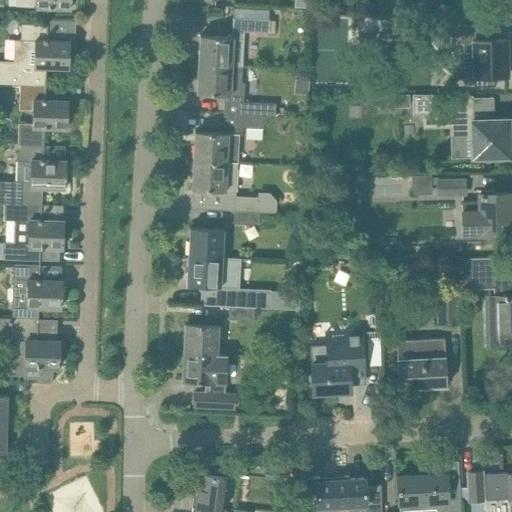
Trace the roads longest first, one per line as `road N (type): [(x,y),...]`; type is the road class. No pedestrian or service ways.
road 1 (residential): [(132,446),(154,0)]
road 2 (residential): [(132,446),(511,425)]
